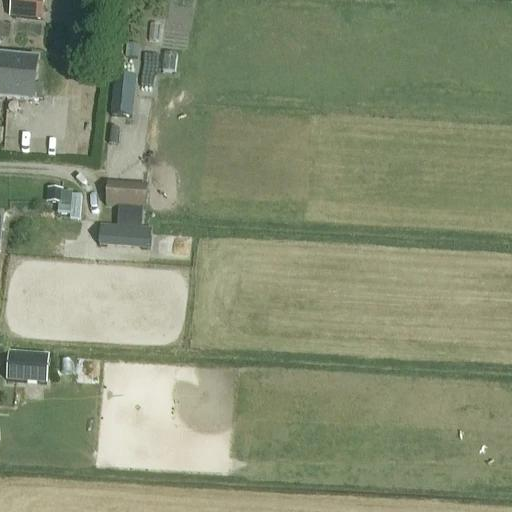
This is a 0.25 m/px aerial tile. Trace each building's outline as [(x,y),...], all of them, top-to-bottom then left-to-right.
[(43,22),(45,0),(13,0),(11,19),(43,22)] [(141,47),(127,46),(126,59),(140,60),(141,47)] [(0,99),(35,102),(35,101),(43,102),(44,87),(36,87),(38,62),(8,59),(0,58),(0,99)] [(114,99),(135,101),(137,77),(116,76),(114,99)] [(81,78),(81,105),(97,106),(98,78),(81,78)] [(133,117),(135,101),(114,99),(113,116),(133,117)] [(112,128),(110,146),(117,147),(120,129),(112,128)] [(145,210),(146,189),(107,187),(106,208),(120,209),(144,210),(145,210)] [(48,189),(48,203),(63,204),(63,190),(48,189)] [(142,229),(144,210),(120,209),(119,228),(142,229)] [(99,247),(150,250),(152,230),(142,229),(119,228),(100,226),(99,247)] [(47,386),(49,356),(9,354),(7,383),(47,386)]
